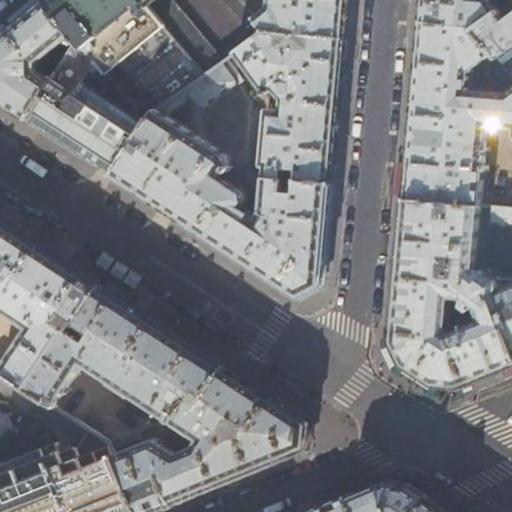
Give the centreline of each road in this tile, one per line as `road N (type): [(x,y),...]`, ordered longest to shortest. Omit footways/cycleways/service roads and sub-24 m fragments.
road 1 (residential): [(0,156),(330,370)]
road 2 (residential): [(330,370),(350,328),(387,0)]
road 3 (residential): [(231,511),(424,435)]
